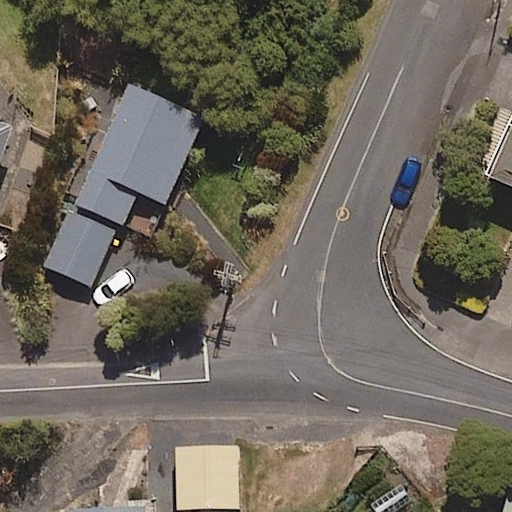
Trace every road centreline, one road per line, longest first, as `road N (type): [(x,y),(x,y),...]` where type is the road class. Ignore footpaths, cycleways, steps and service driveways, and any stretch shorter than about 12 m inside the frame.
road 1 (residential): [(318,338),(325,257),(428,0)]
road 2 (residential): [(318,338),(211,379),(0,390)]
road 3 (residential): [(511,415),(368,384),(332,367),(318,338)]
